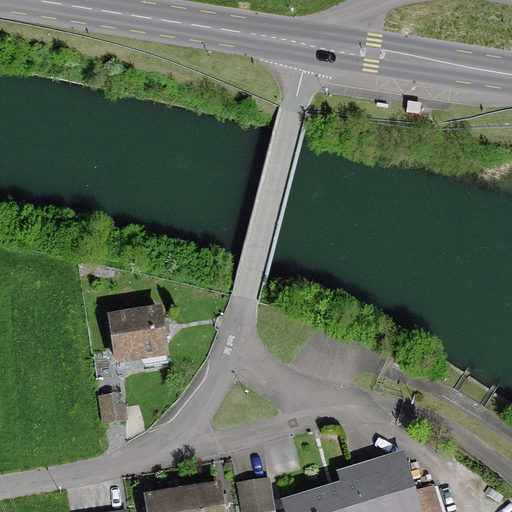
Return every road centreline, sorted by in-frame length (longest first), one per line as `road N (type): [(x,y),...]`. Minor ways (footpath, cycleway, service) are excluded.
road 1 (residential): [(308,45),(234,323)]
road 2 (secondary): [(30,0),(308,45)]
road 3 (residential): [(387,406),(118,463)]
road 4 (secondary): [(308,45),(511,74)]
road 5 (residential): [(234,323),(221,365),(177,425),(118,463)]
road 6 (residential): [(234,323),(303,369),(387,406)]
road 7 (residential): [(511,474),(460,428),(387,406)]
road 8 (residential): [(118,463),(0,487)]
